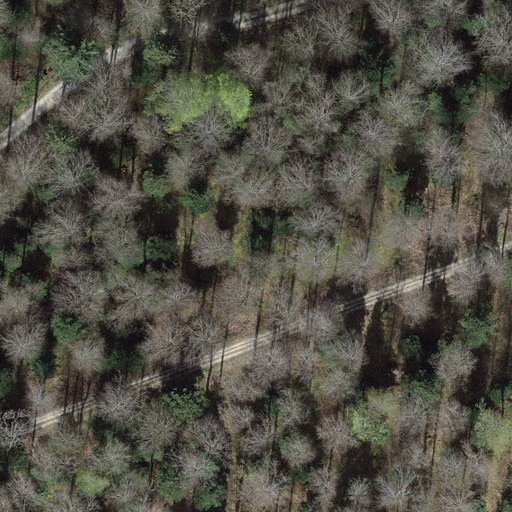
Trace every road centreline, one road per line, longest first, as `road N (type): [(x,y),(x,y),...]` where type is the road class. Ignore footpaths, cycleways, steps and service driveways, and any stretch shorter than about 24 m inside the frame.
road 1 (track): [(511,250),(0,438)]
road 2 (track): [(301,0),(238,22),(120,45),(0,138)]
